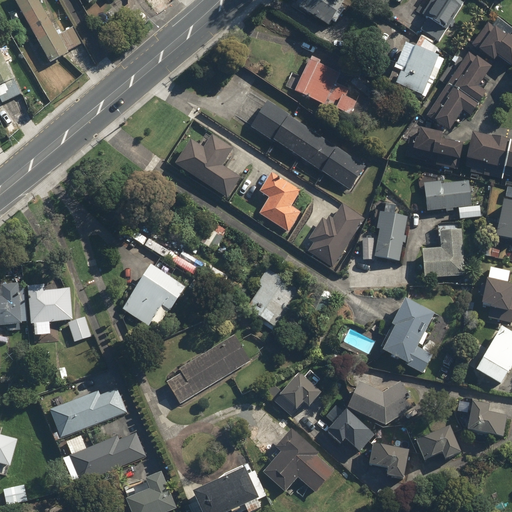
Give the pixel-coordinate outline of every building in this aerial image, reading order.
[(17,0),(52,62),(70,52),(85,44),(75,27),(61,35),(41,0),(17,0)] [(338,8),(325,0),(295,0),(291,7),(325,29),(338,8)] [(462,5),(453,0),(421,0),(414,13),(425,20),(417,32),(437,45),(462,5)] [(130,20),(121,10),(106,23),(115,33),(130,20)] [(469,49),(477,54),(475,57),(490,66),(492,62),(511,74),(511,73),(511,46),(506,43),(507,41),(483,26),(469,49)] [(435,58),(433,57),(436,50),(418,39),(413,50),(401,46),(386,88),(420,100),(435,58)] [(0,44),(0,94),(4,103),(23,94),(0,44)] [(353,107),(341,101),(345,93),(334,87),(339,77),(317,67),(319,62),(309,57),(297,82),(291,95),(346,121),(353,107)] [(463,60),(423,122),(446,136),(458,117),(467,123),(482,99),(473,93),(486,72),(474,64),(464,58),(463,60)] [(264,106),(249,129),(348,191),(363,169),(264,106)] [(460,151),(436,147),(438,138),(416,133),(414,142),(406,140),(402,160),(456,171),(460,151)] [(511,147),(511,148),(511,145),(466,138),(461,170),(465,170),(464,178),(478,180),(477,184),(511,189),(511,147)] [(187,142),(184,146),(170,167),(222,201),(236,180),(218,168),(228,153),(206,139),(198,150),(187,142)] [(297,215),(287,209),(297,195),(268,177),(255,197),(263,202),(255,215),(285,234),(297,215)] [(469,208),(469,207),(467,207),(467,184),(439,185),(439,178),(421,179),(421,186),(421,210),(423,210),(423,215),(431,214),(431,213),(437,213),(437,212),(442,212),(442,214),(449,214),(449,211),(456,211),(456,221),(478,220),(478,207),(474,207),(474,208),(469,208)] [(490,242),(506,245),(511,245),(511,206),(497,203),(490,242)] [(340,206),(331,221),(326,217),(323,222),(320,221),(307,242),(311,244),(305,253),(316,260),(331,270),(363,221),(340,206)] [(405,219),(391,217),(392,208),(381,206),(380,216),(379,215),(376,215),(373,232),(376,233),(372,259),(399,263),(405,219)] [(206,221),(195,239),(211,250),(223,232),(206,221)] [(437,235),(435,235),(437,252),(417,255),(420,282),(440,280),(440,281),(463,279),(457,227),(436,229),(437,235)] [(370,261),(370,241),(359,241),(360,262),(370,261)] [(147,328),(159,309),(167,314),(181,292),(145,269),(134,286),(119,310),(147,328)] [(279,337),(296,312),(320,327),(338,299),(320,287),(311,301),(305,297),(264,270),(238,310),(279,337)] [(511,301),(511,288),(507,288),(509,272),(492,271),(492,279),(478,278),(476,309),(485,309),(485,313),(489,314),(488,323),(505,324),(510,325),(511,301)] [(68,291),(41,292),(41,286),(24,287),(25,300),(26,324),(26,326),(43,325),(69,324),(68,291)] [(5,296),(0,295),(0,325),(10,325),(11,330),(22,330),(22,324),(26,324),(25,300),(19,300),(19,288),(5,289),(5,296)] [(431,316),(400,302),(398,302),(386,328),(388,329),(377,354),(401,365),(400,368),(420,376),(428,357),(415,351),(417,346),(420,348),(427,333),(424,331),(431,316)] [(91,340),(83,319),(66,325),(74,346),(91,340)] [(470,374),(485,384),(495,390),(511,362),(511,336),(499,328),(470,374)] [(181,406),(248,363),(232,339),(165,381),(181,406)] [(454,360),(446,354),(439,364),(447,369),(454,360)] [(289,422),(299,408),(306,414),(320,396),(292,376),(281,391),(269,407),(289,422)] [(341,412),(380,430),(414,408),(399,385),(377,397),(352,386),(341,412)] [(51,410),(53,415),(62,438),(124,414),(116,391),(99,398),(97,393),(51,410)] [(499,442),(499,439),(500,439),(502,419),(487,418),(488,407),(464,405),(463,414),(457,414),(455,434),(460,434),(460,436),(472,437),(471,443),(488,444),(488,441),(499,442)] [(331,425),(324,433),(322,436),(339,449),(341,446),(356,458),(371,438),(334,408),(325,420),(331,425)] [(450,428),(446,430),(442,421),(432,425),(436,434),(409,445),(417,466),(424,463),(427,470),(461,455),(450,428)] [(0,433),(0,461),(14,466),(21,438),(0,433)] [(330,475),(311,460),(314,456),(286,434),(272,453),(276,456),(259,478),(283,497),(294,483),(312,498),(330,475)] [(134,436),(122,440),(121,437),(66,458),(77,486),(120,469),(144,459),(134,436)] [(404,482),(405,474),(407,451),(367,447),(365,470),(381,471),(381,480),(404,482)] [(215,482),(186,497),(190,505),(188,506),(184,508),(185,511),(233,511),(239,509),(240,511),(256,511),(262,509),(257,500),(240,466),(214,479),(215,482)] [(150,485),(128,494),(135,511),(172,511),(174,511),(159,478),(149,482),(150,485)] [(32,501),(28,484),(5,490),(9,506),(32,501)]
